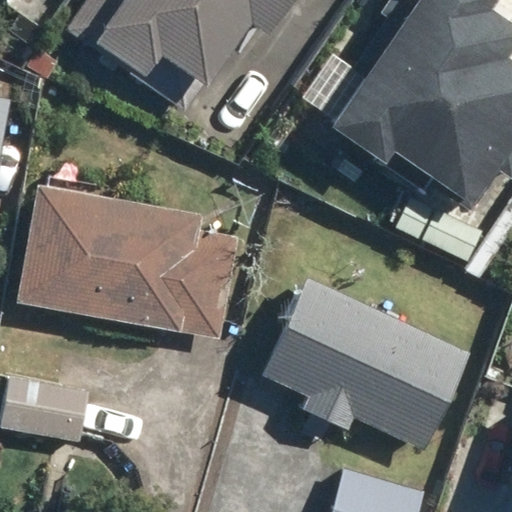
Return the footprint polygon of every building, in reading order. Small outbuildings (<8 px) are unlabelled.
[(81,0),(63,27),(135,76),(152,52),(198,84),(242,20),(258,31),(279,0),(81,0)] [(366,75),(337,115),(393,154),(401,142),(477,196),(500,163),(511,171),(511,45),(511,44),(511,9),(498,0),(386,0),(380,10),(391,17),(355,67),(366,75)] [(0,153),(9,96),(0,94),(0,153)] [(31,181),(10,301),(215,336),(233,235),(195,228),(198,211),(31,181)] [(301,275),(256,371),(302,392),(296,405),(344,427),(350,415),(419,447),(464,350),(301,275)] [(6,373),(0,409),(0,425),(75,438),(84,386),(6,373)] [(338,462),(322,511),(411,511),(420,487),(338,462)]
